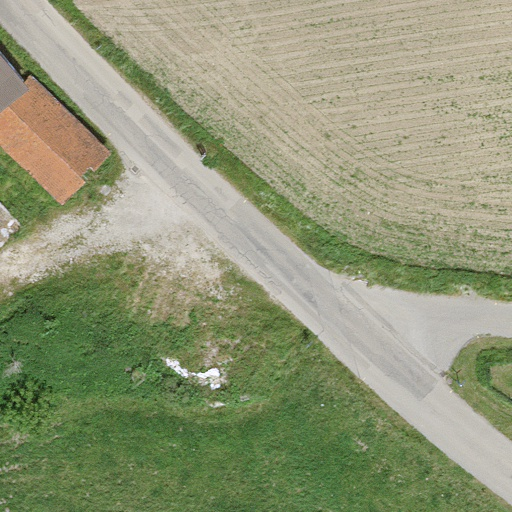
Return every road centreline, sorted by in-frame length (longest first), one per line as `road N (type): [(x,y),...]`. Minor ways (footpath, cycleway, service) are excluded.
road 1 (unclassified): [(360,342),(26,0)]
road 2 (unclassified): [(511,470),(360,342)]
road 3 (residential): [(360,342),(426,313),(511,321)]
